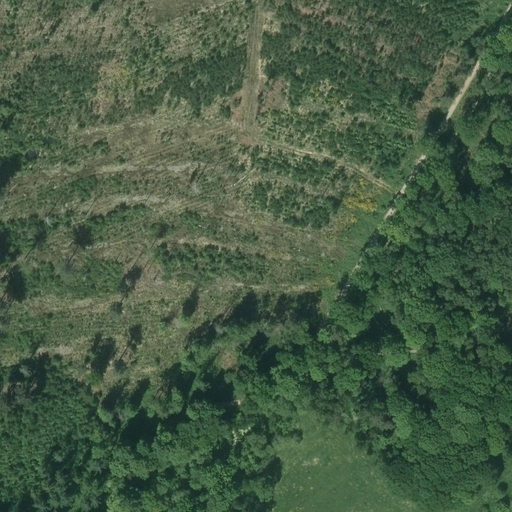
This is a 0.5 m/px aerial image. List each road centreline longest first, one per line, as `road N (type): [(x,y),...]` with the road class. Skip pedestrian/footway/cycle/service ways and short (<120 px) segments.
road 1 (track): [(511,3),(297,377)]
road 2 (track): [(375,354),(150,432),(129,453),(108,511)]
road 3 (unknown): [(375,354),(369,292),(511,71)]
road 4 (track): [(511,369),(434,352),(375,354)]
